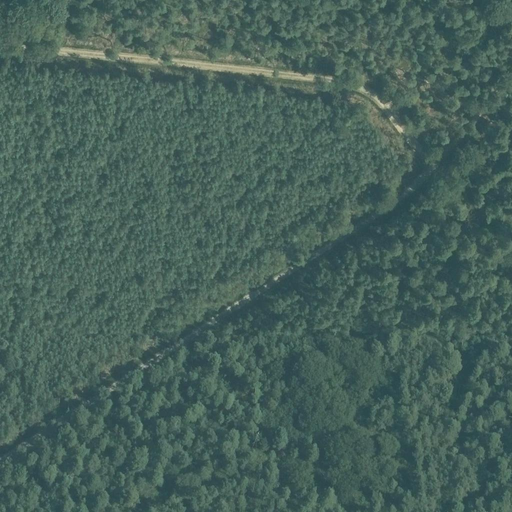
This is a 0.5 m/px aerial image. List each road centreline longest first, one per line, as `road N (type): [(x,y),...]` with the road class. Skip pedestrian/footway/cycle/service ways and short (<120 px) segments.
road 1 (track): [(511,72),(402,196),(0,461)]
road 2 (track): [(436,163),(374,96),(353,85),(0,40)]
